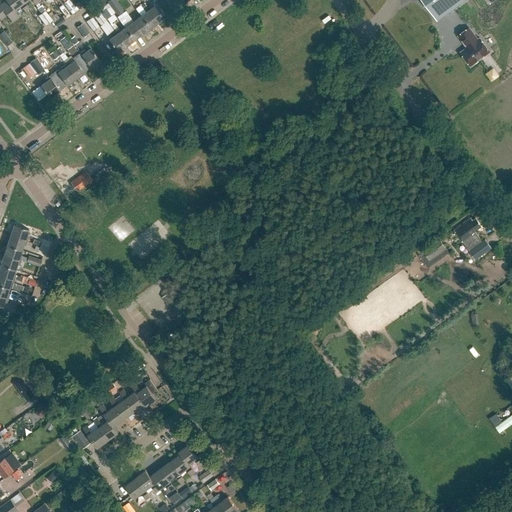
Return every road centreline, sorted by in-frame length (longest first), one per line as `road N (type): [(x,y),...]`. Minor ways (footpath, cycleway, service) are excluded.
road 1 (unclassified): [(192,405),(11,159)]
road 2 (residential): [(511,239),(335,0)]
road 3 (residential): [(11,159),(219,0)]
road 4 (unclassified): [(270,511),(192,405)]
